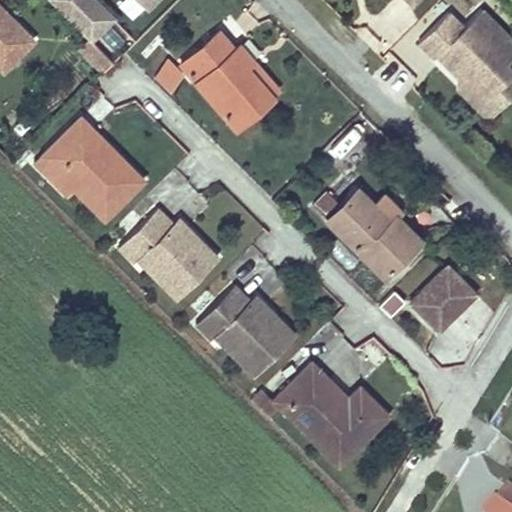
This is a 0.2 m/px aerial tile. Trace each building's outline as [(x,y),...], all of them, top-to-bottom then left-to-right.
[(51,0),(92,41),(116,18),(98,0),(51,0)] [(130,0),(146,16),(162,0),(130,0)] [(31,38),(0,6),(0,60),(12,48),(16,53),(31,38)] [(511,67),(505,61),(511,54),(511,37),(481,7),(463,25),(448,10),(418,41),(434,56),(436,53),(444,45),(451,51),(442,60),(458,75),(462,70),(487,95),(511,70),(511,67)] [(273,95),(246,65),(252,59),(238,43),(232,48),(217,30),(180,62),(236,127),(273,95)] [(442,60),(451,51),(444,45),(436,53),(442,60)] [(0,64),(3,67),(16,53),(12,48),(0,60),(0,64)] [(278,90),(252,59),(246,65),(273,95),(278,90)] [(169,89),(181,72),(169,61),(157,78),(169,89)] [(493,111),(511,91),(511,70),(487,95),(462,70),(458,75),(457,86),(483,112),(493,111)] [(113,148),(80,115),(76,118),(93,134),(91,135),(109,153),(113,148)] [(143,178),(113,148),(109,153),(91,135),(93,134),(76,118),(33,161),(49,177),(56,170),(74,188),(103,217),(143,178)] [(74,188),(56,170),(49,177),(67,195),(74,188)] [(413,242),(373,202),(356,185),(339,203),(326,189),(312,203),(382,273),(413,242)] [(399,209),(383,192),(373,202),(413,242),(419,237),(395,213),(399,209)] [(216,256),(188,227),(183,232),(171,221),(156,206),(118,244),(133,260),(137,257),(145,248),(156,259),(147,267),(176,296),(216,256)] [(188,227),(177,215),(171,221),(183,232),(188,227)] [(147,267),(156,259),(145,248),(137,257),(147,267)] [(437,328),(475,291),(447,263),(409,300),(437,328)] [(294,332),(265,303),(260,309),(248,297),(234,283),(195,321),(211,337),(214,334),(223,325),(233,335),(225,344),(253,373),(294,332)] [(389,314),(402,300),(391,289),(377,303),(389,314)] [(265,303),(254,292),(248,297),(260,309),(265,303)] [(225,344),(233,335),(223,325),(214,334),(225,344)] [(348,394),(347,395),(342,400),(338,396),(339,395),(327,382),(330,379),(311,359),(272,398),(271,397),(261,387),(250,398),(267,415),(277,404),(337,463),(378,423),(348,394)] [(347,395),(330,379),(327,382),(339,395),(338,396),(342,400),(347,395)] [(378,423),(388,413),(358,384),(348,394),(378,423)] [(511,488),(508,485),(498,498),(511,508),(511,488)] [(511,511),(511,508),(498,498),(497,496),(485,511),(511,511)]
